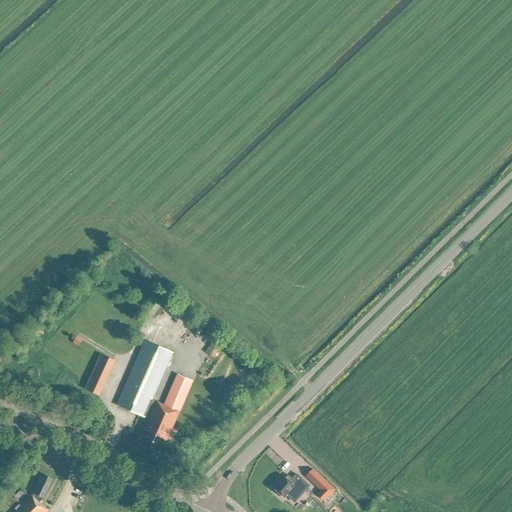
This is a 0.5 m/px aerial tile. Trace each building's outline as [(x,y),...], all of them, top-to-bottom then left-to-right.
[(79,346),(83,339),(76,335),(72,342),(79,346)] [(155,402),(151,400),(172,352),(144,340),(116,404),(144,416),(148,418),(143,430),(145,431),(144,433),(140,431),(137,439),(141,441),(140,444),(158,452),(164,439),(166,440),(179,410),(178,410),(181,403),(182,403),(192,381),(177,375),(164,404),(163,405),(155,401),(155,402)] [(107,377),(115,360),(100,354),(92,371),(107,377)] [(324,501),(335,489),(312,468),(305,476),(319,490),(316,493),(324,501)] [(294,485),(301,478),(296,474),(292,478),(288,475),(285,478),(283,476),(278,481),(278,482),(273,488),(283,498),(294,486),(294,485)] [(51,479),(43,475),(42,478),(40,478),(33,493),(34,493),(33,496),(33,495),(16,511),(46,511),(48,510),(40,502),(43,498),(51,479)]
